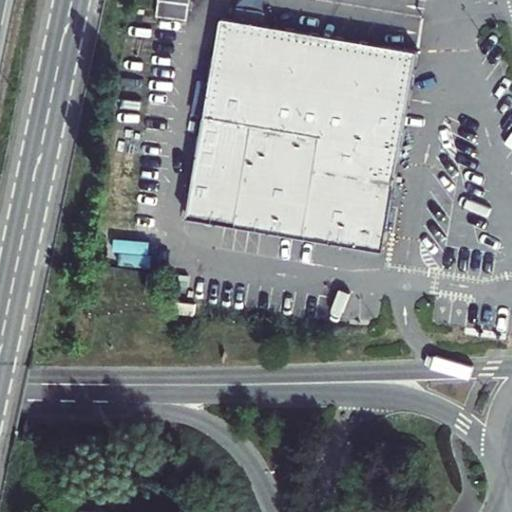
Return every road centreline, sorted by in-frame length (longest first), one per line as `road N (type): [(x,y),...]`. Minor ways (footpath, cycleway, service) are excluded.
road 1 (secondary): [(73,0),(0,347)]
road 2 (trunk): [(206,387),(415,399),(464,422),(503,457)]
road 3 (trunk): [(511,367),(206,387)]
road 4 (trunk): [(32,393),(175,411),(218,428),(249,458),(274,511)]
road 5 (trunk): [(32,393),(206,387)]
